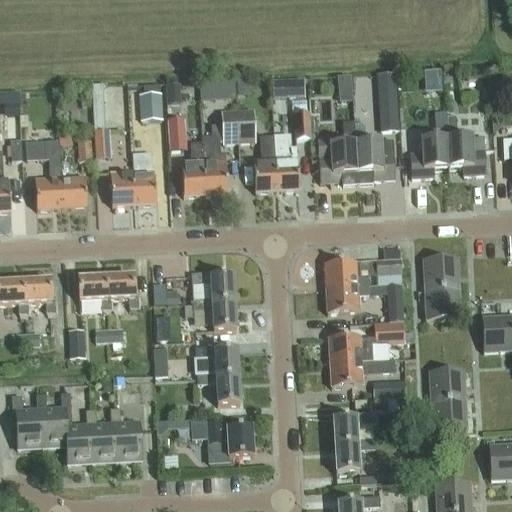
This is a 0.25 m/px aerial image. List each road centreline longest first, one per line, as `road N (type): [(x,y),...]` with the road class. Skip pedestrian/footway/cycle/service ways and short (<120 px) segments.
road 1 (residential): [(0,254),(278,241)]
road 2 (residential): [(289,494),(278,241)]
road 3 (residential): [(278,241),(511,231)]
road 4 (residential): [(289,494),(90,511)]
